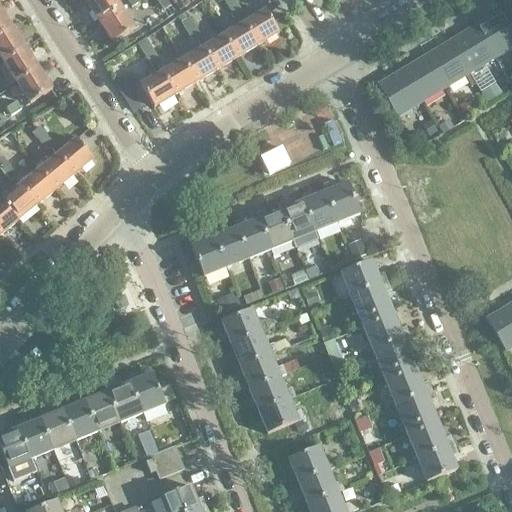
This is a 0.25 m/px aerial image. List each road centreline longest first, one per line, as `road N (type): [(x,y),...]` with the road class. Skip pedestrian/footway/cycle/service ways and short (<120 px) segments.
road 1 (residential): [(511,486),(451,322),(331,59)]
road 2 (residential): [(247,511),(122,210)]
road 3 (residential): [(157,177),(34,0)]
road 4 (residential): [(157,177),(235,114),(331,59)]
road 5 (residential): [(0,331),(122,210)]
